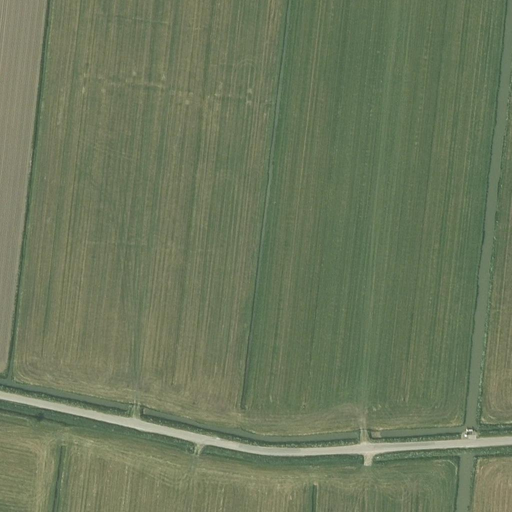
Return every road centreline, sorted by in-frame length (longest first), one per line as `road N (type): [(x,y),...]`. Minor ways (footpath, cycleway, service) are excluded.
road 1 (unclassified): [(241,448),(511,441)]
road 2 (unclassified): [(241,448),(0,395)]
